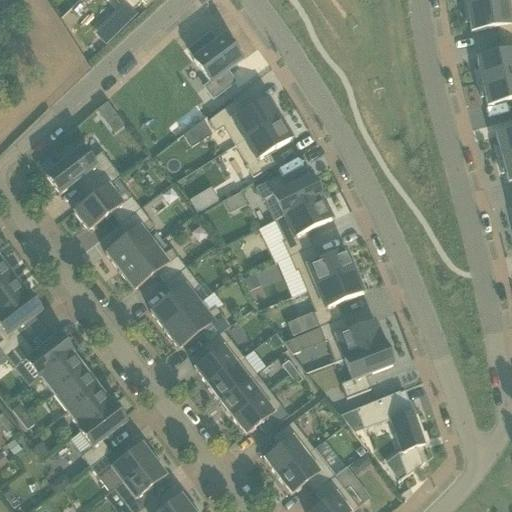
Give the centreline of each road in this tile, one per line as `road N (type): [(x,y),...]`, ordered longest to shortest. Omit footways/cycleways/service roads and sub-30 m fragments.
road 1 (residential): [(249,0),(295,62),(398,252),(479,467)]
road 2 (residential): [(416,0),(507,428),(479,467)]
road 3 (residential): [(0,195),(248,511)]
road 4 (residential): [(184,0),(0,166)]
